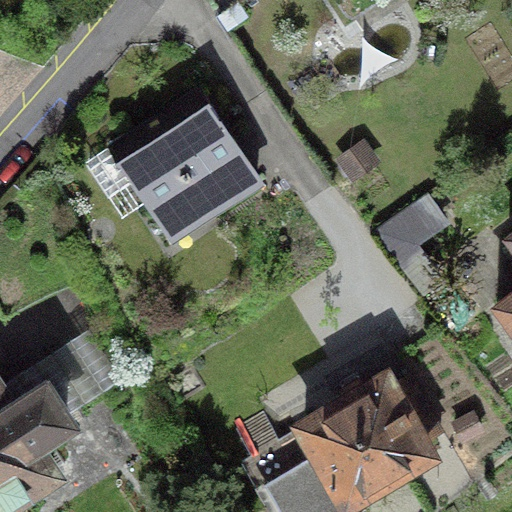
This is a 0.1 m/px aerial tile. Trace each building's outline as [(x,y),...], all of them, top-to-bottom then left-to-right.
[(202,91),(114,149),(169,231),(257,173),(202,91)] [(426,192),(375,227),(424,292),(439,279),(408,238),(443,214),(426,192)] [(45,215),(0,235),(0,301),(1,305),(72,271),(45,215)] [(511,232),(510,234),(511,236),(511,287),(496,299),(511,319),(511,232)] [(0,511),(24,511),(24,510),(23,499),(18,492),(53,469),(34,440),(70,416),(66,410),(120,375),(87,325),(0,382),(0,511)] [(385,375),(304,420),(320,448),(266,479),(285,511),(340,511),(354,504),(348,493),(426,448),(421,438),(439,427),(408,373),(390,384),(385,375)]
